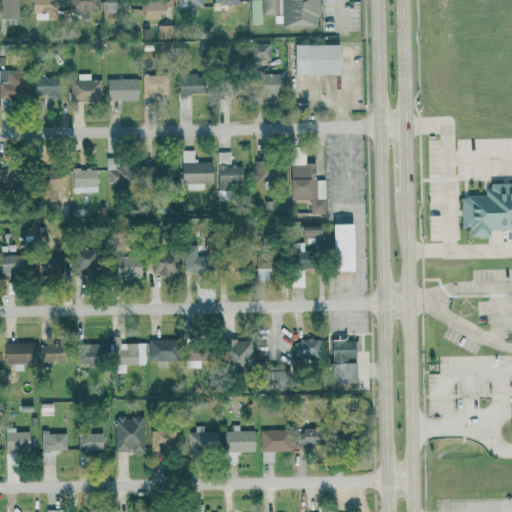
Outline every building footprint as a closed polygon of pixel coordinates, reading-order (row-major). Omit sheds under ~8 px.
[(17,0),(0,0),(0,17),(17,18),(17,0)] [(29,0),(30,14),(55,13),(54,0),(29,0)] [(67,0),(68,11),(98,11),(97,0),(67,0)] [(115,0),(104,0),(104,19),(115,19),(115,0)] [(183,8),(201,7),(201,0),(176,0),(177,2),(183,2),(183,8)] [(259,0),(260,16),(276,15),(275,0),(280,0),(281,27),(317,27),(316,0),(259,0)] [(159,19),(160,1),(142,1),(141,19),(159,19)] [(260,24),(259,1),(249,1),(249,25),(260,24)] [(168,28),(156,29),(157,39),(168,39),(168,28)] [(268,43),(248,43),(248,60),(268,61),(268,43)] [(336,75),(337,44),(292,44),(292,74),(336,75)] [(0,97),(25,98),(26,70),(0,70),(0,97)] [(89,80),(88,73),(76,74),(76,80),(68,80),(69,102),(100,100),(99,79),(89,80)] [(177,94),(202,94),(201,73),(177,74),(177,94)] [(257,96),(280,97),(281,74),(258,73),(257,96)] [(166,74),(141,75),(141,95),(166,95),(166,74)] [(55,75),(31,76),(32,95),(56,94),(55,75)] [(135,78),(104,79),(105,101),(135,100),(135,78)] [(231,96),(234,84),(222,81),(219,94),(231,96)] [(323,214),(323,180),(313,180),(313,163),(303,163),(303,146),(289,146),(288,200),(309,200),(309,214),(323,214)] [(210,183),(210,162),(193,161),(194,150),(180,150),(180,187),(202,188),(202,183),(210,183)] [(229,151),(216,152),(216,164),(229,164),(229,151)] [(130,164),(119,164),(119,158),(105,157),(105,185),(129,186),(130,164)] [(240,165),(216,165),(216,190),(228,190),(228,183),(241,183),(240,165)] [(254,166),(253,180),(284,181),(284,166),(254,166)] [(0,167),(0,188),(12,188),(11,167),(0,167)] [(168,168),(146,167),(145,183),(167,185),(168,168)] [(57,202),(58,168),(35,168),(34,201),(57,202)] [(94,168),(70,169),(71,193),(95,192),(94,168)] [(511,229),(511,182),(486,183),(486,196),(458,196),(459,229),(468,229),(469,237),(488,236),(488,230),(511,229)] [(352,272),(352,223),(330,224),(331,272),(352,272)] [(318,226),(300,226),(300,236),(318,236),(318,226)] [(181,270),(203,271),(204,246),(182,245),(181,270)] [(72,247),(73,275),(94,274),(92,246),(72,247)] [(151,275),(175,274),(174,250),(150,252),(151,275)] [(253,279),(269,281),(273,255),(257,252),(253,279)] [(0,254),(0,275),(24,275),(24,254),(0,254)] [(110,279),(139,277),(138,255),(109,256),(110,279)] [(61,256),(36,256),(36,276),(60,277),(61,256)] [(144,343),(118,343),(118,336),(110,336),(111,373),(124,373),(124,364),(144,364),(144,343)] [(147,361),(174,360),(174,339),(146,340),(147,361)] [(249,339),(223,340),(224,367),(250,366),(249,339)] [(317,339),(292,340),(293,358),(318,357),(317,339)] [(354,382),(355,340),(330,340),(329,382),(354,382)] [(32,363),(32,343),(2,343),(3,364),(32,363)] [(77,364),(98,364),(98,343),(76,343),(77,364)] [(184,368),(203,367),(202,344),(183,345),(184,368)] [(56,345),(39,345),(38,361),(56,362),(56,345)] [(142,452),(142,416),(113,417),(114,452),(142,452)] [(28,432),(14,432),(14,427),(4,428),(5,452),(29,451),(28,432)] [(174,430),(149,429),(149,449),(174,450),(174,430)] [(289,451),(289,429),(258,430),(259,451),(289,451)] [(295,430),(296,447),(316,447),(316,429),(295,430)] [(252,431),(223,431),(223,463),(236,463),(236,452),(252,452),(252,431)] [(65,451),(65,432),(41,432),(41,464),(53,464),(53,451),(65,451)] [(216,433),(190,432),(189,449),(216,450),(216,433)] [(100,433),(76,434),(77,451),(101,450),(100,433)] [(272,462),(272,451),(260,452),(260,463),(272,462)]
